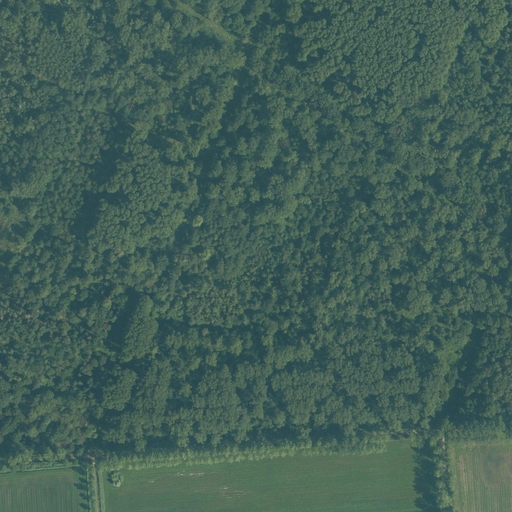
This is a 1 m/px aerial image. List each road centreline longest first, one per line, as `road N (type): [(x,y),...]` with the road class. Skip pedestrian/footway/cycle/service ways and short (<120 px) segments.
road 1 (track): [(511,424),(0,463)]
road 2 (track): [(450,511),(443,429),(511,219)]
road 3 (track): [(207,158),(0,68)]
road 4 (track): [(0,214),(171,252)]
road 5 (track): [(207,158),(268,0)]
road 6 (track): [(142,325),(198,182)]
road 7 (track): [(92,455),(135,342)]
